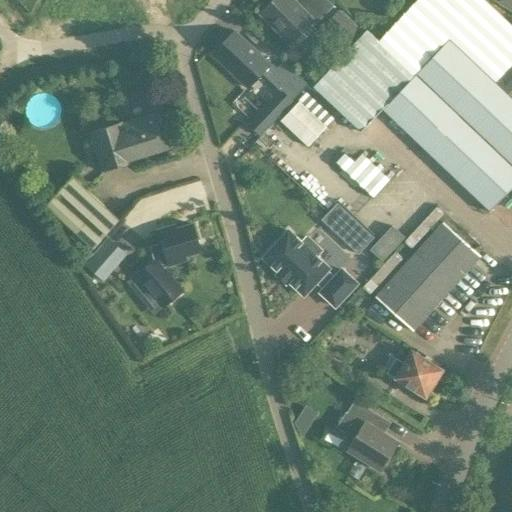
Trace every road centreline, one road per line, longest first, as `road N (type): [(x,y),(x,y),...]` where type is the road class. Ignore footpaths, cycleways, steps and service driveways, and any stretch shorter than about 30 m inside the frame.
road 1 (residential): [(309,511),(179,46)]
road 2 (residential): [(179,46),(138,33),(20,53),(0,28)]
road 3 (tertiary): [(443,511),(511,348)]
